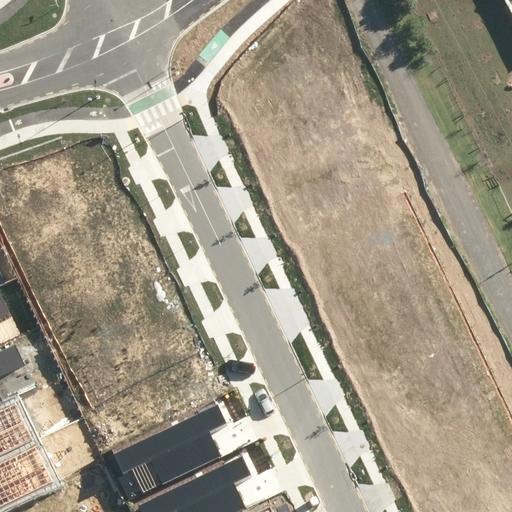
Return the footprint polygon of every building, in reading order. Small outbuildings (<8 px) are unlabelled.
[(0,318),(11,313),(0,290),(0,318)] [(0,401),(2,400),(0,396),(0,377),(26,365),(16,343),(0,350),(0,401)] [(165,484),(221,456),(210,434),(228,425),(218,405),(114,455),(123,474),(153,459),(165,484)] [(0,451),(29,438),(14,406),(0,412),(0,451)] [(0,503),(51,480),(35,448),(0,464),(0,503)] [(178,511),(234,511),(245,507),(234,484),(252,476),(242,455),(139,506),(141,511),(173,511),(178,510),(178,511)]
